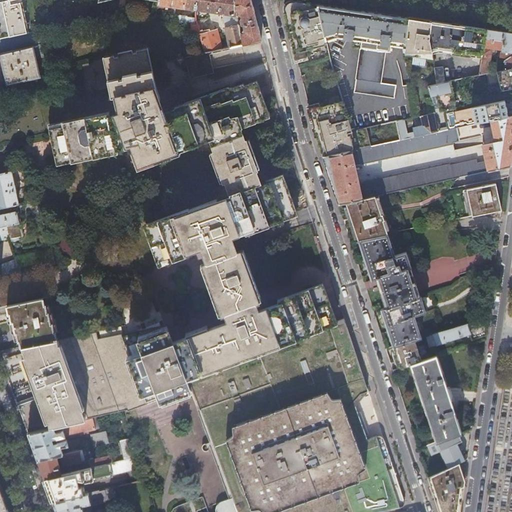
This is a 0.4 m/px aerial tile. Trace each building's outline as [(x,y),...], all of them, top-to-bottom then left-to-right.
[(0,0),(0,39),(27,34),(21,3),(19,4),(20,3),(20,1),(19,0),(0,0)] [(157,0),(157,1),(157,4),(164,5),(164,8),(167,9),(167,5),(194,10),(195,0),(157,0)] [(195,0),(194,10),(235,15),(234,9),(233,0),(195,0)] [(240,34),(242,44),(260,40),(257,31),(250,3),(248,0),(233,0),(234,9),(235,15),(239,14),(240,18),(239,19),(240,25),(243,25),(244,30),(242,30),(243,33),(240,34)] [(312,53),(320,51),(319,47),(323,46),(325,42),(324,40),(324,39),(320,19),(316,5),(299,2),(291,1),(287,5),(283,9),(285,18),(295,58),(296,58),(306,56),(313,54),(312,53)] [(324,39),(324,40),(336,37),(360,41),(352,92),(393,98),(395,85),(381,82),(384,53),(388,53),(389,45),(401,47),(401,51),(404,51),(404,47),(402,47),(406,18),(375,13),(365,12),(316,5),(320,19),(324,39)] [(174,15),(173,21),(181,23),(185,23),(193,21),(194,20),(194,18),(185,17),(185,16),(178,15),(178,16),(174,15)] [(419,20),(406,18),(402,47),(404,47),(404,51),(403,52),(404,55),(431,60),(431,56),(430,52),(430,50),(428,37),(430,21),(419,20)] [(183,30),(185,38),(198,35),(203,53),(209,51),(221,49),(216,32),(218,31),(217,28),(215,28),(216,29),(209,31),(208,30),(197,33),(194,20),(193,21),(185,23),(186,29),(183,30)] [(455,25),(430,21),(428,37),(430,50),(437,49),(481,55),(484,29),(455,25)] [(223,27),(228,47),(242,44),(240,34),(237,24),(223,27)] [(492,44),(499,45),(497,56),(496,72),(503,70),(511,68),(511,28),(505,27),(504,32),(496,31),(484,29),(481,55),(478,76),(488,73),(492,44)] [(0,66),(4,85),(40,77),(35,59),(48,56),(42,31),(34,33),(27,34),(0,39),(0,66)] [(260,188),(259,184),(258,182),(256,182),(241,140),(235,121),(265,110),(255,85),(227,95),(227,93),(159,118),(149,91),(140,50),(109,57),(120,111),(109,114),(109,116),(50,130),(56,158),(130,141),(137,160),(209,134),(214,148),(230,192),(229,192),(232,199),(147,229),(157,258),(200,242),(225,310),(229,323),(187,338),(195,361),(199,371),(334,321),(322,289),(258,313),(253,300),(228,232),(292,209),(282,180),(260,188)] [(441,68),(433,70),(435,85),(444,83),(441,68)] [(511,68),(503,70),(496,72),(500,91),(511,88),(511,68)] [(488,73),(478,76),(473,77),(474,80),(479,79),(481,89),(494,86),(491,73),(488,73)] [(457,80),(448,83),(450,92),(459,89),(457,80)] [(433,110),(434,113),(454,109),(450,92),(448,83),(444,83),(435,85),(427,87),(430,96),(435,95),(439,108),(433,110)] [(511,107),(505,109),(503,100),(443,114),(446,130),(455,128),(490,121),(511,115),(511,107)] [(310,111),(309,111),(316,139),(318,146),(321,157),(322,157),(369,147),(365,128),(351,131),(342,103),(320,108),(310,111)] [(433,116),(432,113),(420,116),(422,127),(417,128),(418,136),(439,132),(437,121),(434,122),(433,116)] [(455,128),(446,130),(439,132),(418,136),(369,147),(322,157),(331,182),(338,205),(345,203),(379,196),(459,177),(509,167),(511,146),(511,143),(511,115),(490,121),(494,139),(483,155),(484,161),(476,163),(475,159),(449,165),(448,164),(357,184),(354,167),(452,144),(452,143),(458,141),(455,128)] [(23,203),(29,202),(21,169),(16,170),(23,203)] [(0,208),(17,204),(10,171),(0,173),(0,208)] [(465,190),(471,217),(501,211),(494,184),(483,186),(465,190)] [(379,196),(345,203),(348,211),(345,212),(349,225),(352,224),(357,240),(363,239),(387,234),(382,221),(384,220),(382,214),(380,214),(375,199),(379,198),(379,196)] [(0,227),(4,227),(18,224),(39,219),(38,214),(17,219),(16,213),(0,216),(0,227)] [(0,240),(20,236),(18,224),(4,227),(0,227),(0,240)] [(387,234),(363,239),(357,240),(370,280),(377,278),(386,306),(379,309),(391,347),(397,345),(413,340),(420,338),(413,317),(426,313),(420,296),(416,297),(407,269),(411,268),(406,253),(394,256),(387,234)] [(0,276),(54,264),(52,254),(15,260),(0,265),(0,276)] [(41,298),(6,306),(8,314),(9,314),(11,322),(12,322),(13,327),(14,333),(16,333),(18,341),(19,341),(20,347),(21,347),(24,359),(27,370),(31,383),(33,392),(35,399),(15,406),(25,433),(27,433),(52,427),(60,425),(72,423),(92,418),(123,411),(191,396),(184,377),(199,371),(195,361),(187,338),(174,344),(169,332),(162,334),(158,326),(146,329),(126,334),(97,339),(95,332),(58,340),(58,338),(56,339),(54,332),(53,332),(50,322),(49,323),(46,310),(45,311),(44,306),(43,306),(41,298)] [(196,414),(229,499),(220,503),(218,505),(217,508),(216,511),(381,511),(400,508),(403,503),(398,489),(387,453),(383,440),(381,438),(379,437),(377,437),(362,442),(360,437),(366,435),(363,425),(359,414),(353,415),(351,411),(359,402),(364,396),(366,393),(366,390),(356,357),(347,328),(343,317),(334,321),(199,371),(184,377),(191,396),(197,414),(196,414)] [(435,344),(469,334),(470,340),(484,336),(487,317),(432,334),(435,344)] [(432,334),(426,336),(430,346),(435,344),(432,334)] [(420,361),(413,340),(397,345),(391,347),(398,368),(409,365),(420,361)] [(420,361),(409,365),(435,443),(458,434),(460,434),(447,392),(435,356),(420,361)] [(94,430),(92,418),(72,423),(60,425),(62,430),(54,432),(52,427),(27,433),(32,446),(35,454),(37,460),(54,456),(59,455),(63,454),(60,447),(67,445),(64,437),(94,430)] [(108,430),(91,434),(93,445),(110,441),(108,430)] [(458,434),(435,443),(447,469),(457,464),(464,461),(460,452),(456,445),(461,442),(458,434)] [(100,445),(91,447),(93,457),(102,455),(100,445)] [(63,454),(59,455),(61,466),(81,462),(78,450),(63,454)] [(59,476),(54,456),(37,460),(41,470),(43,474),(44,479),(59,476)] [(81,465),(82,470),(106,465),(105,459),(81,465)] [(106,465),(82,470),(80,471),(59,476),(44,479),(48,489),(50,495),(53,502),(83,495),(81,486),(76,487),(74,479),(77,479),(83,481),(84,483),(93,481),(93,480),(112,476),(109,464),(106,465)] [(457,464),(447,469),(427,478),(431,491),(438,511),(437,511),(458,511),(461,495),(463,487),(463,482),(457,464)] [(103,490),(83,495),(53,502),(56,511),(84,511),(83,511),(82,505),(106,500),(103,490)]
